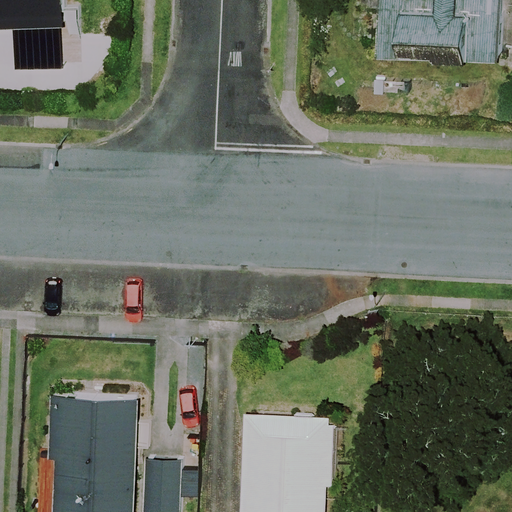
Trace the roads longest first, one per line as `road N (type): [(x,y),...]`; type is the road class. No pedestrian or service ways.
road 1 (residential): [(511,224),(210,210)]
road 2 (residential): [(210,210),(220,0)]
road 3 (residential): [(210,210),(0,200)]
